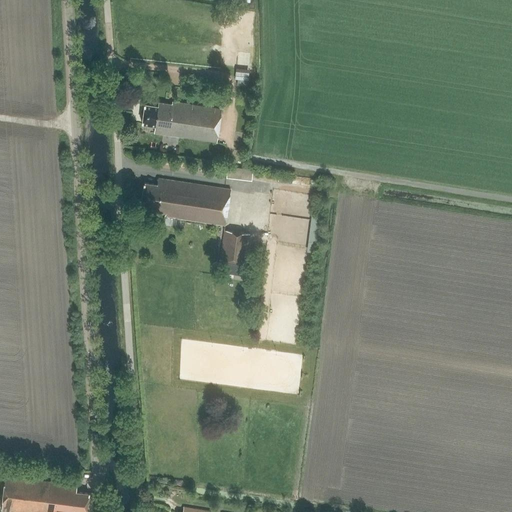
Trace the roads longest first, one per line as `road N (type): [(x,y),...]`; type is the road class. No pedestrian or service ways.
road 1 (unclassified): [(141,511),(105,0)]
road 2 (unclassified): [(100,511),(68,0)]
